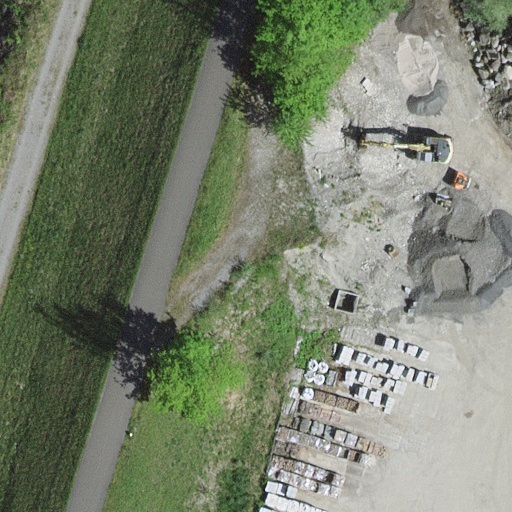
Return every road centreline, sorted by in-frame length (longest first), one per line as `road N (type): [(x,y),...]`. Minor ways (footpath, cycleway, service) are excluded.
road 1 (track): [(89,511),(245,0)]
road 2 (track): [(86,0),(0,280)]
